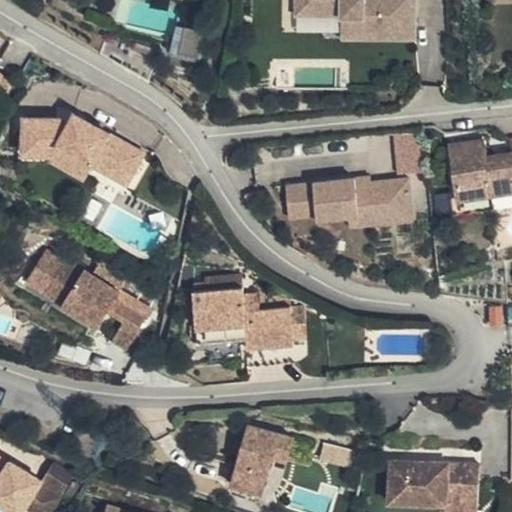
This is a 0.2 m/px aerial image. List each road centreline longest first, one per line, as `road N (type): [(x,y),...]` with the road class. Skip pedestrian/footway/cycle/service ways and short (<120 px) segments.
road 1 (residential): [(0,368),(63,387),(188,400),(438,384),(467,371),(480,346),(458,314),(362,298),(309,275),(257,235),(194,137)]
road 2 (residential): [(194,137),(511,106)]
road 3 (residential): [(194,137),(153,98),(0,10)]
